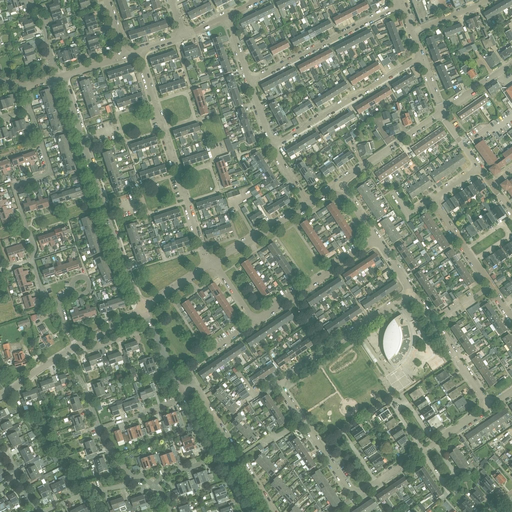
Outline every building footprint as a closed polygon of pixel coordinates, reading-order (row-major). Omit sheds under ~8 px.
[(8,6),(10,14),(16,12),(15,9),(19,8),(16,0),(14,0),(10,2),(11,5),(8,6)] [(16,0),(19,8),(22,6),(23,9),(29,7),(27,0),(24,1),(23,0),(16,0)] [(49,6),(51,12),(60,9),(58,3),(60,3),(59,0),(57,0),(53,1),(54,4),(49,6)] [(79,8),(80,11),(86,10),(85,6),(91,5),(89,0),(83,0),(79,2),(81,8),(79,8)] [(199,8),(202,15),(207,12),(204,6),(201,7),(200,5),(197,0),(196,0),(195,1),(198,6),(199,8)] [(349,10),(353,17),(358,14),(355,8),(354,6),(351,0),(349,1),(352,9),(349,10)] [(360,5),(364,12),(369,9),(366,2),(365,0),(364,0),(361,0),(363,3),(360,5)] [(451,0),(455,9),(466,4),(464,0),(451,0)] [(160,1),(152,3),(153,5),(155,11),(162,8),(160,1)] [(279,10),(281,9),(285,8),(282,1),(276,4),(279,10)] [(413,4),(415,9),(424,6),(422,1),(413,4)] [(504,1),(499,5),(503,11),(508,8),(504,1)] [(127,3),(119,5),(122,13),(129,10),(129,8),(127,3)] [(204,6),(207,12),(213,10),(210,3),(207,4),(204,6)] [(272,5),(267,8),(270,15),(273,13),(276,12),(272,5)] [(355,8),(358,14),(364,12),(360,5),(355,8)] [(499,5),(494,8),(497,14),(503,11),(499,5)] [(415,9),(417,15),(425,11),(424,6),(415,9)] [(122,13),(124,20),(132,18),(130,13),(132,12),(136,11),(136,8),(131,10),(129,10),(122,13)] [(199,8),(193,11),(196,18),(202,15),(199,8)] [(267,8),(261,11),(264,18),(267,16),(270,15),(267,8)] [(488,11),(492,17),(497,14),(494,8),(488,11)] [(62,9),(60,9),(51,12),(53,19),(58,17),(59,20),(66,18),(65,12),(63,13),(62,9)] [(344,13),(347,20),(353,17),(349,10),(344,13)] [(196,18),(193,11),(190,13),(188,14),(191,20),(196,18)] [(261,11),(256,13),(259,20),(263,18),(264,18),(261,11)] [(417,15),(418,20),(427,16),(425,11),(417,15)] [(483,14),(487,20),(492,17),(488,11),(483,14)] [(256,13),(250,16),(253,23),(255,22),(259,20),(256,13)] [(327,22),(324,24),(327,30),(333,27),(329,21),(328,18),(329,17),(326,13),(323,14),(327,22)] [(338,16),(342,23),(347,20),(344,13),(338,16)] [(84,19),(86,25),(96,22),(94,16),(89,18),(88,14),(82,16),(83,20),(84,19)] [(245,19),(248,25),(252,23),(253,25),(252,26),(255,32),(257,31),(254,25),(253,23),(250,16),(245,19)] [(333,19),(336,26),(342,23),(338,16),(333,19)] [(427,16),(418,20),(420,25),(429,22),(427,16)] [(472,19),(475,28),(481,26),(478,17),(472,19)] [(25,26),(26,29),(34,27),(32,21),(28,22),(27,18),(25,19),(23,20),(20,21),(22,27),(25,26)] [(52,26),(54,33),(66,29),(65,25),(68,24),(66,18),(59,20),(56,21),(57,25),(52,26)] [(244,33),(246,36),(248,35),(246,30),(246,29),(245,27),(248,25),(245,19),(239,21),(240,24),(236,26),(240,35),(244,33)] [(313,29),(316,36),(322,33),(318,26),(317,24),(314,19),(312,20),(314,24),(313,24),(315,28),(313,29)] [(467,22),(470,30),(475,28),(472,19),(467,22)] [(161,23),(158,24),(159,27),(161,31),(168,29),(166,21),(161,23)] [(493,26),(490,21),(488,23),(488,24),(485,26),(488,32),(492,29),(491,28),(493,26)] [(85,30),(87,36),(90,35),(94,33),(93,30),(98,29),(96,22),(86,25),(88,29),(85,30)] [(387,27),(388,30),(395,28),(393,22),(386,24),(378,27),(379,29),(387,27)] [(307,32),(311,39),(316,36),(313,29),(310,31),(306,23),(303,24),(306,30),(307,32)] [(159,27),(158,24),(151,26),(153,33),(161,31),(159,27)] [(322,33),(327,30),(324,24),(318,26),(322,33)] [(460,24),(455,26),(457,33),(463,31),(460,24)] [(143,28),(146,36),(153,33),(151,26),(145,28),(143,28)] [(449,28),(451,35),(457,33),(455,26),(449,28)] [(25,36),(26,40),(33,37),(32,34),(36,33),(34,27),(26,29),(28,35),(25,36)] [(136,31),(138,38),(146,36),(143,28),(140,29),(136,31)] [(395,28),(388,30),(389,32),(391,37),(397,34),(395,28)] [(451,35),(449,28),(443,31),(446,38),(449,36),(451,35)] [(66,29),(54,33),(56,39),(61,37),(62,40),(69,38),(67,33),(66,29)] [(369,30),(363,33),(366,40),(372,37),(369,30)] [(128,33),(131,41),(138,38),(136,31),(128,33)] [(302,35),(305,42),(311,39),(307,32),(302,35)] [(490,39),(493,46),(496,45),(492,36),(490,32),(487,34),(489,36),(490,39)] [(363,33),(357,36),(361,43),(366,40),(363,33)] [(397,34),(391,37),(392,40),(392,41),(393,43),(400,40),(397,34)] [(435,43),(444,40),(441,34),(433,37),(426,40),(428,45),(435,43)] [(88,41),(89,46),(98,43),(96,36),(91,38),(90,35),(87,36),(83,37),(85,42),(88,41)] [(296,38),(300,44),(305,42),(302,35),(296,38)] [(357,36),(351,39),(355,46),(361,43),(357,36)] [(219,37),(212,40),(213,42),(215,46),(222,43),(219,37)] [(275,46),(279,53),(284,50),(281,43),(277,45),(274,37),(271,39),(274,44),(275,46)] [(253,38),(246,42),(249,47),(255,44),(254,41),(253,38)] [(291,41),(294,47),(300,44),(296,38),(291,41)] [(351,39),(346,42),(349,49),(355,46),(351,39)] [(395,49),(402,46),(400,40),(393,43),(391,44),(391,46),(394,45),(395,49)] [(281,43),(284,50),(290,47),(286,41),(284,42),(281,43)] [(340,45),(343,52),(349,49),(346,42),(340,45)] [(87,50),(89,56),(96,54),(95,50),(100,49),(98,43),(89,46),(90,49),(87,50)] [(214,50),(208,52),(208,54),(214,52),(217,51),(224,49),(222,43),(215,46),(216,49),(214,50)] [(249,47),(252,53),(266,46),(265,43),(257,47),(255,44),(249,47)] [(428,45),(430,51),(437,49),(437,47),(435,43),(428,45)] [(25,52),(26,55),(34,52),(32,46),(28,47),(27,44),(20,46),(22,53),(25,52)] [(189,46),(192,56),(198,54),(199,57),(202,56),(199,49),(197,50),(195,45),(193,46),(193,45),(189,46)] [(334,48),(337,55),(343,52),(340,45),(334,48)] [(68,51),(71,61),(77,59),(75,54),(79,53),(77,46),(73,48),(74,49),(68,51)] [(182,55),(185,61),(188,60),(187,58),(192,56),(189,46),(185,47),(185,48),(184,49),(185,54),(182,55)] [(252,53),(254,58),(261,55),(259,52),(267,48),(266,46),(252,53)] [(270,49),(273,56),(279,53),(275,46),(270,49)] [(388,55),(389,58),(395,56),(397,55),(404,52),(402,46),(395,49),(396,52),(388,55)] [(63,58),(65,63),(71,61),(68,51),(67,48),(57,52),(60,59),(63,58)] [(224,49),(217,51),(217,54),(219,57),(226,55),(224,49)] [(430,51),(432,57),(439,54),(438,50),(437,49),(430,51)] [(498,53),(503,60),(509,56),(504,49),(498,53)] [(330,50),(325,53),(328,60),(332,58),(335,65),(338,64),(335,58),(334,57),(330,50)] [(178,59),(175,51),(169,54),(171,61),(174,60),(178,59)] [(25,62),(26,65),(33,63),(32,60),(36,58),(34,52),(26,55),(28,61),(25,62)] [(489,55),(496,65),(501,62),(494,52),(489,55)] [(325,53),(319,56),(323,62),(324,64),(327,70),(329,69),(326,63),(327,63),(325,61),(328,60),(325,53)] [(171,61),(169,54),(163,56),(165,63),(170,61),(171,61)] [(254,58),(257,64),(264,60),(266,59),(267,62),(273,59),(270,54),(265,57),(265,56),(262,57),(261,55),(254,58)] [(432,57),(435,63),(441,60),(441,58),(439,54),(432,57)] [(226,55),(219,57),(220,62),(221,63),(228,60),(226,55)] [(484,59),(491,68),(496,65),(489,55),(484,59)] [(165,63),(163,56),(156,58),(158,65),(160,64),(165,63)] [(319,56),(314,59),(317,65),(321,63),(323,62),(319,56)] [(381,62),(384,67),(391,63),(388,57),(381,62)] [(158,65),(156,58),(150,60),(152,67),(157,65),(158,65)] [(314,59),(308,61),(312,68),(313,67),(317,65),(314,59)] [(222,66),(223,69),(230,66),(228,60),(221,63),(218,64),(212,66),(213,68),(219,66),(219,67),(222,66)] [(303,64),(306,71),(312,68),(308,61),(303,64)] [(359,63),(363,71),(360,73),(364,79),(369,76),(365,69),(364,67),(361,62),(359,63)] [(374,64),(371,66),(375,72),(380,69),(376,62),(374,64)] [(297,67),(301,74),(306,71),(303,64),(297,67)] [(436,67),(439,73),(445,70),(444,67),(443,64),(436,67)] [(133,65),(127,67),(129,74),(135,73),(133,65)] [(467,73),(472,79),(474,78),(475,78),(476,77),(477,76),(473,69),(470,71),(465,65),(460,69),(465,75),(467,73)] [(230,66),(223,69),(224,72),(225,75),(232,72),(230,66)] [(367,68),(365,69),(369,76),(375,72),(371,66),(367,68)] [(127,67),(120,69),(123,77),(126,75),(127,78),(128,82),(131,81),(130,77),(129,74),(127,67)] [(350,69),(358,82),(364,79),(360,73),(356,75),(352,67),(350,69)] [(116,79),(117,78),(123,77),(120,69),(114,71),(116,79)] [(294,69),(288,72),(292,78),(297,76),(294,69)] [(448,76),(448,75),(445,70),(439,73),(441,79),(448,76)] [(116,79),(114,71),(107,73),(110,81),(115,79),(116,79)] [(288,72),(283,75),(286,81),(292,78),(288,72)] [(283,75),(277,77),(281,84),(286,81),(283,75)] [(403,79),(407,85),(408,86),(409,86),(410,86),(410,85),(411,85),(411,84),(411,83),(413,81),(410,77),(409,75),(403,79)] [(223,86),(226,85),(228,84),(235,82),(233,76),(227,78),(228,81),(222,83),(223,86)] [(353,77),(348,79),(352,86),(358,82),(354,76),(353,77)] [(441,79),(444,85),(450,82),(449,78),(448,76),(441,79)] [(277,77),(272,80),(275,87),(281,84),(277,77)] [(459,82),(454,84),(455,86),(463,83),(461,78),(458,79),(459,82)] [(80,82),(82,88),(91,86),(91,85),(89,79),(80,82)] [(403,79),(397,82),(401,89),(402,88),(407,85),(403,79)] [(498,79),(486,88),(491,96),(503,87),(498,79)] [(178,82),(180,89),(186,87),(184,80),(179,81),(178,82)] [(272,80),(267,83),(270,90),(271,93),(275,91),(277,95),(275,96),(276,98),(280,96),(279,94),(276,89),(275,87),(272,80)] [(172,84),(174,91),(180,89),(178,82),(177,82),(172,84)] [(222,90),(223,92),(237,88),(235,82),(228,84),(226,85),(227,88),(222,90)] [(343,83),(340,85),(344,91),(349,88),(345,82),(343,83)] [(405,92),(402,88),(401,89),(397,82),(392,86),(396,92),(400,89),(403,93),(405,92)] [(450,82),(444,85),(446,90),(453,87),(453,86),(450,82)] [(193,91),(195,97),(203,95),(201,91),(208,89),(210,89),(208,83),(207,84),(207,83),(201,85),(202,88),(201,89),(193,91)] [(265,95),(268,100),(271,99),(267,91),(270,90),(267,83),(261,86),(265,93),(264,93),(265,94),(265,95)] [(93,91),(91,88),(94,87),(94,85),(93,84),(91,85),(91,86),(82,88),(84,94),(93,91)] [(165,86),(167,93),(174,91),(172,84),(166,85),(165,86)] [(336,88),(335,88),(339,95),(344,91),(340,85),(336,88)] [(165,86),(164,86),(159,88),(161,95),(167,93),(165,86)] [(135,95),(138,103),(144,101),(142,93),(138,95),(135,87),(133,88),(135,93),(135,95)] [(419,103),(423,113),(429,111),(425,101),(426,100),(425,98),(423,99),(421,95),(422,95),(420,87),(415,90),(417,97),(419,103)] [(500,89),(503,93),(511,106),(511,87),(508,90),(507,88),(503,88),(501,89),(500,89)] [(237,88),(223,92),(224,95),(229,93),(230,96),(233,95),(239,93),(237,88)] [(333,89),(329,92),(333,98),(339,95),(335,88),(333,89)] [(388,88),(383,91),(387,98),(390,96),(392,94),(388,88)] [(43,98),(51,95),(50,89),(41,92),(42,96),(39,97),(40,100),(43,99),(43,98)] [(95,90),(93,91),(84,94),(85,100),(94,97),(94,96),(93,94),(96,93),(95,90)] [(383,91),(377,94),(381,101),(382,103),(385,107),(385,108),(388,107),(387,106),(385,102),(384,100),(387,98),(383,91)] [(326,93),(324,95),(328,101),(333,98),(329,92),(326,93)] [(229,103),(232,102),(241,99),(239,93),(233,95),(230,96),(231,99),(227,100),(229,103)] [(314,101),(318,108),(323,104),(319,98),(316,100),(311,93),(309,94),(313,102),(314,101)] [(377,94),(372,98),(376,104),(380,102),(381,101),(377,94)] [(11,98),(5,100),(7,109),(13,107),(12,103),(16,102),(13,95),(10,96),(11,98)] [(45,104),(53,101),(51,95),(43,98),(43,99),(44,102),(41,103),(42,106),(45,105),(45,104)] [(129,97),(131,105),(138,103),(135,95),(133,96),(129,97)] [(197,104),(205,101),(204,100),(203,95),(195,97),(197,104)] [(323,95),(319,98),(323,104),(328,101),(324,95),(323,95)] [(484,95),(480,98),(486,107),(487,106),(486,105),(485,104),(488,102),(484,95)] [(96,102),(95,99),(98,98),(97,96),(94,97),(85,100),(87,106),(96,103),(96,102)] [(123,99),(125,107),(131,105),(129,97),(125,99),(123,99)] [(372,98),(366,101),(370,108),(371,110),(374,114),(375,115),(376,114),(375,113),(376,113),(372,107),(376,104),(372,98)] [(480,98),(475,101),(480,108),(482,106),(483,107),(484,109),(486,107),(480,98)] [(123,99),(122,100),(116,101),(119,109),(125,107),(123,99)] [(232,102),(234,108),(237,107),(243,105),(241,99),(232,102)] [(304,105),(308,111),(313,108),(309,102),(308,100),(305,101),(304,100),(302,102),(304,105)] [(47,110),(55,107),(53,101),(45,104),(45,105),(46,108),(43,109),(44,112),(47,111),(47,110)] [(87,106),(89,112),(98,109),(98,108),(97,105),(100,104),(103,103),(102,101),(99,102),(96,102),(96,103),(87,106)] [(197,104),(199,110),(207,108),(205,103),(205,101),(197,104)] [(366,101),(360,105),(365,111),(368,109),(369,109),(370,108),(366,101)] [(475,101),(471,104),(477,114),(479,113),(477,111),(477,110),(480,108),(475,101)] [(269,105),(272,111),(278,107),(275,102),(269,105)] [(423,113),(419,103),(414,105),(418,116),(423,113)] [(471,104),(466,108),(471,114),(473,112),(474,113),(475,115),(477,114),(471,104)] [(299,108),(302,114),(308,111),(304,105),(299,108)] [(360,105),(355,108),(359,115),(361,113),(365,111),(360,105)] [(278,107),(272,111),(275,116),(281,113),(283,111),(281,106),(278,107)] [(49,116),(57,113),(55,107),(47,110),(47,111),(48,114),(45,115),(44,115),(44,114),(37,116),(38,119),(46,117),(46,118),(49,117),(49,116)] [(89,112),(91,118),(100,115),(99,111),(102,110),(101,107),(98,108),(98,109),(89,112)] [(199,110),(201,116),(209,114),(209,116),(206,117),(207,120),(217,117),(215,109),(210,110),(210,109),(208,110),(207,108),(199,110)] [(237,117),(246,114),(244,108),(238,110),(238,112),(236,113),(237,115),(236,115),(237,117)] [(293,111),(297,117),(302,114),(299,108),(293,111)] [(462,111),(468,120),(470,119),(469,117),(468,117),(468,116),(471,114),(466,108),(462,111)] [(408,113),(401,116),(402,120),(405,127),(412,125),(409,116),(413,115),(411,110),(408,111),(408,113)] [(284,118),(285,117),(286,117),(283,111),(281,113),(275,116),(278,121),(284,118)] [(382,113),(384,121),(390,119),(388,111),(382,113)] [(465,120),(466,121),(468,120),(462,111),(457,114),(462,120),(465,118),(465,119),(465,120)] [(351,112),(346,115),(350,121),(355,118),(351,112)] [(50,122),(59,119),(57,113),(49,116),(49,117),(50,120),(47,121),(47,123),(48,123),(51,122),(50,122)] [(239,123),(248,120),(246,114),(237,117),(231,120),(231,122),(235,121),(238,120),(239,123)] [(346,115),(341,118),(345,124),(350,121),(346,115)] [(278,121),(280,127),(288,122),(285,117),(284,118),(278,121)] [(341,118),(336,121),(340,127),(345,124),(341,118)] [(52,128),(61,125),(59,119),(50,122),(51,122),(52,126),(49,127),(50,129),(52,128)] [(18,122),(21,131),(25,130),(26,133),(29,132),(30,135),(32,134),(31,131),(32,131),(29,123),(26,124),(25,120),(18,122)] [(238,130),(250,125),(248,120),(239,123),(240,126),(237,127),(238,130)] [(336,121),(330,125),(334,131),(340,127),(336,121)] [(10,129),(11,131),(13,137),(19,135),(18,132),(21,131),(18,122),(12,124),(14,128),(10,129)] [(199,124),(192,126),(195,133),(196,133),(201,131),(199,124)] [(393,126),(395,135),(401,133),(398,124),(393,126)] [(50,133),(51,137),(63,133),(62,131),(63,131),(61,125),(52,128),(50,129),(48,130),(49,133),(50,133)] [(246,133),(252,131),(250,125),(238,130),(239,133),(242,131),(243,134),(246,133)] [(330,125),(326,128),(329,134),(332,132),(334,131),(330,125)] [(192,126),(186,128),(188,135),(193,134),(195,133),(192,126)] [(388,133),(390,137),(395,135),(393,126),(387,128),(385,129),(386,134),(388,133)] [(441,127),(436,131),(443,142),(445,141),(444,139),(443,138),(446,135),(441,127)] [(0,129),(0,130),(3,139),(6,138),(7,141),(13,139),(13,137),(11,131),(8,132),(6,128),(0,129)] [(180,130),(182,137),(183,137),(188,135),(186,128),(180,130)] [(320,131),(324,137),(329,134),(326,128),(320,131)] [(182,137),(180,130),(173,132),(175,139),(180,138),(182,137)] [(239,142),(248,139),(254,137),(252,131),(246,133),(247,136),(238,139),(239,142)] [(436,131),(431,134),(436,142),(440,140),(441,141),(442,143),(443,142),(436,131)] [(317,133),(311,136),(315,142),(321,139),(317,133)] [(343,138),(346,144),(353,139),(350,134),(343,138)] [(431,134),(426,138),(433,149),(434,149),(435,147),(434,146),(433,145),(436,142),(431,134)] [(55,145),(58,144),(59,144),(58,144),(67,141),(65,135),(56,138),(58,142),(55,143),(55,145)] [(311,136),(306,139),(311,147),(316,144),(315,142),(311,136)] [(156,137),(150,139),(152,147),(153,146),(158,145),(156,137)] [(248,139),(250,145),(256,143),(254,137),(248,139)] [(426,138),(421,141),(427,149),(430,147),(431,148),(432,150),(433,149),(426,138)] [(150,139),(143,141),(146,149),(150,147),(152,147),(150,139)] [(301,142),(305,148),(306,150),(311,147),(306,139),(301,142)] [(58,144),(59,148),(56,149),(57,151),(60,151),(60,150),(69,147),(67,141),(58,144),(59,144),(58,144)] [(143,141),(137,143),(139,151),(140,150),(146,149),(143,141)] [(416,145),(424,156),(424,155),(426,154),(424,152),(424,153),(423,151),(427,149),(421,141),(416,145)] [(307,151),(306,150),(305,148),(301,142),(296,145),(300,151),(303,149),(305,152),(307,151)] [(358,146),(361,157),(372,154),(371,150),(375,149),(373,142),(358,146)] [(476,147),(479,151),(486,146),(483,142),(476,147)] [(139,151),(137,143),(131,145),(133,153),(137,152),(139,151)] [(199,147),(203,161),(210,159),(207,152),(203,153),(201,146),(200,143),(198,143),(199,147)] [(291,148),(295,155),(300,151),(296,145),(291,148)] [(421,155),(422,157),(423,156),(424,156),(416,145),(411,148),(417,156),(420,154),(421,155)] [(479,151),(482,156),(489,151),(486,146),(479,151)] [(62,156),(71,153),(69,147),(60,150),(60,151),(61,154),(58,155),(59,157),(62,156)] [(195,156),(197,163),(203,161),(199,147),(196,147),(198,155),(195,156)] [(103,154),(105,160),(114,157),(113,157),(116,156),(115,153),(116,152),(115,150),(114,148),(110,149),(111,152),(103,154)] [(182,160),(184,167),(190,165),(188,158),(187,156),(186,151),(185,149),(185,148),(183,149),(184,151),(183,151),(186,159),(182,160)] [(286,152),(290,158),(295,155),(291,148),(286,152)] [(482,156),(486,161),(493,155),(489,151),(482,156)] [(29,154),(35,173),(39,172),(36,165),(35,165),(34,161),(38,160),(35,152),(29,154)] [(252,167),(263,160),(259,155),(257,152),(252,155),(250,157),(252,161),(250,163),(252,167)] [(345,155),(349,161),(354,158),(350,152),(345,155)] [(64,161),(73,159),(71,153),(62,156),(59,157),(60,161),(61,163),(62,163),(64,162),(64,161)] [(405,153),(399,156),(407,167),(409,166),(408,164),(407,164),(407,163),(410,161),(405,153)] [(452,154),(455,158),(456,157),(461,166),(466,162),(461,154),(457,157),(454,153),(452,154)] [(30,166),(33,173),(35,173),(29,154),(24,156),(26,163),(26,164),(30,162),(31,166),(30,166)] [(496,160),(491,163),(498,173),(499,172),(498,170),(510,161),(505,154),(503,155),(505,159),(501,161),(499,158),(496,160)] [(24,156),(23,155),(18,157),(21,169),(23,168),(22,164),(26,163),(24,156)] [(114,157),(105,160),(107,166),(116,163),(115,163),(115,162),(118,161),(117,158),(119,158),(118,155),(116,156),(113,157),(114,157)] [(345,155),(340,159),(343,165),(349,161),(345,155)] [(489,165),(491,163),(496,160),(493,155),(486,161),(489,165)] [(190,165),(197,163),(195,156),(190,157),(188,158),(190,165)] [(399,156),(395,160),(400,168),(404,165),(404,166),(405,168),(407,167),(399,156)] [(21,169),(18,157),(12,159),(14,167),(18,165),(20,170),(20,172),(22,172),(21,169)] [(456,157),(455,158),(452,160),(449,157),(447,158),(450,161),(456,169),(461,166),(456,157)] [(75,164),(73,159),(64,161),(64,162),(62,163),(63,166),(62,167),(63,169),(66,168),(65,167),(66,167),(75,164)] [(335,162),(339,168),(343,165),(340,159),(335,162)] [(8,160),(2,162),(6,174),(8,173),(7,169),(10,168),(8,160)] [(152,169),(155,177),(161,175),(159,167),(158,165),(157,160),(156,160),(154,161),(156,168),(152,169)] [(266,165),(263,160),(252,167),(254,169),(257,167),(259,166),(261,168),(266,165)] [(395,160),(390,163),(397,174),(399,173),(398,171),(397,170),(400,168),(395,160)] [(442,161),(445,165),(445,164),(451,172),(456,169),(450,161),(446,164),(444,160),(442,161)] [(107,166),(109,172),(117,169),(117,168),(116,165),(119,164),(118,162),(118,161),(115,162),(115,163),(116,163),(107,166)] [(216,163),(218,170),(226,168),(224,163),(224,161),(220,162),(216,163)] [(246,162),(240,166),(245,172),(246,171),(250,168),(246,162)] [(297,166),(300,171),(306,167),(303,162),(297,166)] [(390,163),(385,167),(390,175),(394,172),(394,173),(396,175),(397,174),(390,163)] [(437,164),(440,168),(446,176),(451,172),(445,164),(445,165),(441,167),(439,163),(437,164)] [(491,163),(489,165),(492,169),(489,170),(492,174),(494,176),(495,175),(498,173),(491,163)] [(76,170),(75,164),(66,167),(65,167),(66,168),(63,169),(65,175),(69,174),(68,173),(76,170)] [(140,173),(142,181),(148,179),(146,171),(145,169),(144,164),(143,164),(141,165),(143,172),(140,173)] [(326,167),(330,173),(335,169),(331,164),(326,167)] [(264,173),(269,170),(266,165),(261,169),(263,172),(261,173),(260,172),(257,174),(259,177),(262,175),(264,173)] [(159,167),(161,175),(167,173),(165,166),(161,167),(159,167)] [(304,176),(309,172),(312,171),(310,168),(309,168),(308,166),(306,167),(300,171),(304,176)] [(109,172),(111,178),(119,175),(119,174),(118,171),(121,170),(120,167),(117,168),(117,169),(109,172)] [(321,171),(325,177),(330,173),(326,167),(321,171)] [(380,170),(387,181),(389,180),(388,178),(387,177),(390,175),(385,167),(380,170)] [(440,168),(436,170),(434,167),(432,168),(435,172),(435,171),(441,179),(446,176),(440,168)] [(220,176),(228,174),(227,172),(226,168),(218,170),(220,176)] [(146,171),(148,179),(155,177),(152,169),(147,171),(146,171)] [(264,173),(267,178),(273,175),(269,170),(264,173)] [(384,180),(386,182),(387,181),(380,170),(375,173),(380,181),(384,179),(385,180),(384,180)] [(436,183),(441,179),(435,171),(435,172),(431,174),(429,170),(427,171),(430,175),(436,183)] [(304,176),(307,181),(313,177),(309,172),(304,176)] [(119,175),(111,178),(112,184),(121,181),(121,180),(120,177),(123,176),(122,173),(119,174),(119,175)] [(228,174),(220,176),(222,182),(230,180),(228,176),(231,175),(230,173),(228,174)] [(312,185),(314,187),(317,185),(314,180),(321,175),(319,173),(313,177),(307,181),(310,186),(312,185)] [(265,187),(269,185),(271,184),(271,183),(276,180),(273,175),(267,178),(265,180),(267,182),(264,184),(265,187)] [(418,177),(421,181),(422,180),(427,188),(432,185),(427,177),(423,180),(420,176),(418,177)] [(121,181),(112,184),(114,190),(126,186),(125,181),(124,179),(121,180),(121,181)] [(368,188),(366,185),(372,181),(371,179),(364,183),(365,184),(357,189),(360,194),(368,188)] [(417,184),(422,192),(427,188),(422,180),(421,181),(418,183),(415,179),(414,180),(414,181),(416,184),(417,184)] [(230,180),(222,182),(224,189),(232,186),(230,180)] [(269,185),(265,187),(267,189),(272,186),(274,189),(280,185),(276,180),(271,183),(271,184),(269,185)] [(473,190),(476,195),(485,189),(479,180),(473,184),(476,188),(473,190)] [(507,190),(510,193),(511,191),(511,189),(507,184),(508,183),(506,181),(502,184),(501,185),(502,187),(505,191),(507,190)] [(408,184),(411,188),(411,187),(417,195),(422,192),(417,184),(416,184),(413,186),(410,183),(408,184)] [(371,186),(368,188),(360,194),(363,199),(372,194),(371,193),(369,190),(375,186),(373,184),(371,186)] [(75,189),(78,198),(84,196),(81,187),(77,189),(76,185),(73,186),(74,189),(75,189)] [(411,187),(411,188),(408,190),(405,186),(403,187),(406,191),(412,199),(417,195),(411,187)] [(464,196),(467,201),(476,195),(473,190),(470,186),(464,190),(467,194),(464,196)] [(54,205),(60,203),(57,195),(56,195),(55,192),(50,193),(48,187),(46,188),(49,198),(51,197),(54,205)] [(69,191),(72,200),(78,198),(75,189),(74,189),(71,190),(70,187),(67,188),(68,191),(69,191)] [(40,196),(44,209),(50,207),(47,199),(43,200),(42,196),(43,195),(41,189),(38,190),(40,196)] [(57,195),(60,203),(66,202),(63,193),(62,193),(62,191),(58,192),(57,189),(55,189),(56,191),(55,192),(56,195),(57,195)] [(63,193),(66,202),(72,200),(69,191),(68,191),(65,192),(64,189),(61,190),(62,191),(62,193),(63,193)] [(372,194),(363,199),(367,204),(375,199),(375,198),(373,195),(376,193),(378,191),(377,189),(371,193),(372,194)] [(467,201),(464,196),(462,192),(455,196),(458,200),(455,202),(459,207),(461,205),(467,201)] [(277,203),(280,209),(285,206),(280,198),(279,194),(276,196),(279,202),(277,203)] [(280,198),(285,206),(291,202),(287,197),(286,194),(280,198)] [(378,196),(375,198),(375,199),(367,204),(370,209),(379,204),(378,203),(376,200),(381,196),(380,194),(378,196)] [(38,209),(37,209),(38,211),(44,209),(40,196),(38,197),(39,201),(36,202),(35,202),(38,209)] [(222,196),(215,198),(218,205),(218,207),(220,212),(219,212),(220,215),(225,213),(224,210),(222,211),(220,204),(223,203),(224,205),(227,204),(225,199),(223,200),(222,196)] [(0,208),(5,207),(3,203),(7,202),(9,203),(11,202),(12,200),(12,198),(10,199),(0,202),(0,208)] [(32,211),(28,198),(26,199),(27,203),(23,205),(26,213),(32,211)] [(28,198),(32,211),(37,209),(38,209),(35,202),(36,202),(35,201),(31,202),(30,198),(28,198)] [(209,200),(211,207),(216,206),(218,205),(215,198),(209,200)] [(446,208),(449,213),(459,207),(455,202),(453,198),(446,202),(449,206),(446,208)] [(272,206),(275,212),(280,209),(277,203),(274,205),(271,199),(268,201),(272,206)] [(379,204),(370,209),(374,215),(382,209),(382,208),(379,205),(383,203),(385,201),(384,199),(382,201),(378,203),(379,204)] [(203,202),(207,216),(209,215),(208,211),(209,210),(209,208),(211,207),(209,200),(203,202)] [(205,217),(206,219),(208,219),(207,216),(203,202),(196,204),(199,211),(202,210),(205,217)] [(330,213),(336,208),(333,203),(326,207),(317,213),(320,218),(323,216),(323,215),(325,213),(324,212),(328,209),(330,213)] [(266,209),(270,215),(275,212),(272,206),(266,209)] [(385,206),(382,208),(382,209),(374,215),(377,220),(386,214),(383,210),(386,208),(385,206)] [(489,213),(492,218),(495,216),(498,220),(504,216),(498,207),(492,211),(489,213)] [(334,218),(340,214),(336,208),(330,213),(332,216),(334,218)] [(179,210),(173,212),(175,219),(176,219),(181,217),(179,210)] [(0,214),(3,224),(11,222),(9,214),(13,213),(12,211),(0,214)] [(391,222),(389,219),(392,216),(394,214),(392,211),(386,215),(387,217),(379,223),(383,228),(391,222)] [(173,212),(166,214),(169,221),(174,220),(175,219),(173,212)] [(255,215),(259,221),(265,218),(261,212),(255,215)] [(425,223),(431,218),(427,213),(421,217),(424,222),(420,224),(421,227),(425,224),(425,223)] [(480,219),(483,224),(486,222),(489,226),(495,222),(492,218),(489,213),(483,217),(480,219)] [(160,216),(162,223),(164,223),(165,222),(169,221),(166,214),(160,216)] [(337,224),(344,219),(340,214),(334,218),(332,220),(327,222),(324,225),(326,227),(333,222),(333,223),(336,221),(337,224)] [(250,218),(254,225),(259,221),(255,215),(250,218)] [(162,223),(160,216),(154,218),(156,225),(161,224),(162,223)] [(221,217),(227,233),(233,231),(231,224),(230,224),(229,221),(225,222),(224,216),(221,217)] [(83,226),(92,223),(90,217),(81,220),(82,224),(80,225),(80,228),(82,227),(84,227),(83,226)] [(218,228),(220,235),(227,233),(221,217),(219,217),(222,227),(218,228)] [(428,228),(435,224),(431,218),(425,223),(425,224),(428,228)] [(341,229),(348,225),(344,219),(337,224),(340,228),(341,229)] [(486,228),(483,224),(480,219),(474,223),(473,222),(470,223),(471,225),(474,230),(477,228),(480,232),(486,228)] [(180,225),(178,220),(176,221),(177,226),(178,229),(184,226),(183,224),(180,225)] [(214,237),(209,223),(208,220),(202,222),(203,225),(207,224),(209,231),(205,232),(208,239),(214,237)] [(300,225),(304,230),(310,226),(306,220),(300,225)] [(394,220),(391,222),(383,228),(386,233),(395,228),(394,227),(392,224),(395,221),(394,220)] [(137,230),(137,229),(136,226),(139,225),(138,222),(135,223),(135,224),(126,227),(128,233),(137,230)] [(212,222),(209,223),(214,237),(220,235),(218,228),(214,229),(212,222)] [(85,232),(94,229),(92,223),(83,226),(84,227),(82,227),(83,230),(81,231),(82,233),(85,232)] [(386,233),(390,238),(398,233),(398,232),(395,229),(401,225),(400,223),(394,227),(395,228),(386,233)] [(429,237),(433,235),(432,234),(438,229),(435,224),(428,228),(431,233),(428,235),(429,237)] [(342,230),(345,235),(351,230),(348,225),(341,229),(342,230)] [(461,230),(468,240),(477,234),(474,230),(471,225),(465,229),(464,228),(461,230)] [(304,230),(307,236),(314,231),(310,226),(304,230)] [(66,227),(61,229),(65,241),(67,240),(65,236),(69,235),(66,227)] [(307,236),(311,241),(318,237),(316,235),(318,233),(318,232),(321,230),(320,227),(316,230),(314,231),(307,236)] [(140,228),(137,229),(137,230),(128,233),(130,238),(139,236),(139,235),(138,231),(140,230),(140,229),(140,228)] [(55,230),(55,232),(57,238),(61,237),(63,242),(62,242),(63,245),(65,244),(64,241),(65,241),(61,229),(55,230)] [(87,238),(96,235),(94,229),(85,232),(85,233),(86,236),(83,237),(84,239),(87,238)] [(436,239),(442,235),(438,229),(432,234),(433,235),(436,239)] [(336,242),(339,247),(348,240),(349,240),(355,236),(351,230),(345,235),(347,238),(345,239),(341,242),(339,240),(336,242)] [(398,233),(390,238),(393,243),(402,238),(399,234),(402,232),(401,230),(398,232),(398,233)] [(55,232),(50,234),(54,246),(53,247),(55,250),(57,249),(57,248),(56,246),(55,244),(58,242),(57,240),(58,240),(57,238),(55,232)] [(50,234),(44,236),(47,244),(50,243),(52,247),(53,247),(54,246),(50,234)] [(139,236),(130,238),(132,244),(141,241),(140,240),(139,237),(142,236),(142,235),(141,234),(139,235),(139,236)] [(89,243),(98,241),(96,235),(87,238),(88,242),(85,242),(86,245),(89,244),(89,243)] [(311,241),(315,247),(321,242),(324,241),(328,238),(326,236),(322,239),(320,235),(318,237),(311,241)] [(439,244),(435,246),(436,248),(440,246),(439,245),(446,240),(442,235),(436,239),(439,244)] [(38,238),(42,250),(44,249),(43,245),(47,244),(44,236),(38,238)] [(163,246),(165,253),(171,251),(167,236),(164,237),(166,245),(163,246)] [(167,236),(171,251),(178,249),(175,242),(172,243),(171,240),(170,240),(169,236),(167,236)] [(182,240),(184,247),(190,245),(188,238),(182,240)] [(132,244),(134,250),(143,247),(142,246),(141,243),(144,242),(143,239),(140,240),(141,241),(132,244)] [(175,242),(178,249),(184,247),(182,240),(175,242)] [(446,240),(439,245),(440,246),(443,250),(450,246),(446,240)] [(86,251),(91,250),(91,249),(100,246),(98,241),(89,243),(89,244),(90,247),(87,248),(85,249),(86,251)] [(315,247),(319,252),(325,248),(321,242),(315,247)] [(319,252),(322,258),(329,254),(338,247),(334,242),(332,243),(332,244),(331,245),(333,248),(327,251),(325,248),(319,252)] [(271,252),(277,248),(274,243),(267,247),(269,249),(271,252)] [(506,251),(503,253),(506,258),(511,254),(511,247),(509,243),(503,247),(506,251)] [(24,244),(18,245),(22,258),(24,257),(23,253),(26,252),(24,244)] [(397,248),(400,254),(407,250),(406,249),(403,244),(397,248)] [(12,247),(15,255),(18,254),(20,259),(22,258),(18,245),(12,247)] [(143,247),(134,250),(136,256),(144,253),(144,252),(143,249),(146,248),(145,246),(145,245),(142,246),(143,247)] [(89,254),(90,257),(93,256),(93,255),(102,252),(100,246),(91,249),(91,250),(92,253),(89,254)] [(400,254),(404,260),(410,255),(407,251),(411,248),(410,246),(406,249),(407,250),(400,254)] [(6,249),(10,262),(12,261),(11,256),(15,255),(12,247),(6,249)] [(275,258),(281,254),(277,248),(271,252),(275,258)] [(446,263),(450,260),(449,259),(456,255),(452,249),(445,254),(448,258),(445,261),(446,263)] [(497,257),(494,259),(498,264),(506,258),(503,253),(500,249),(494,253),(497,257)] [(147,251),(144,252),(144,253),(136,256),(137,262),(141,261),(142,264),(147,262),(145,255),(148,254),(147,251)] [(376,253),(370,257),(374,263),(376,265),(379,263),(382,267),(384,266),(383,264),(381,262),(376,253)] [(285,259),(281,254),(275,258),(273,259),(269,262),(265,264),(266,266),(269,263),(270,264),(274,262),(275,263),(277,261),(279,263),(285,259)] [(74,262),(72,258),(71,255),(69,256),(70,258),(74,271),(80,269),(79,264),(81,263),(79,257),(76,258),(77,261),(74,262)] [(404,260),(408,265),(414,261),(414,260),(413,260),(410,255),(404,260)] [(453,265),(459,261),(456,255),(449,259),(450,260),(453,265)] [(487,268),(488,270),(498,264),(494,259),(492,255),(483,261),(487,268)] [(98,265),(106,262),(104,256),(95,260),(97,264),(94,265),(95,267),(98,266),(98,265)] [(241,265),(245,270),(251,266),(249,262),(255,258),(254,256),(247,260),(241,265)] [(69,272),(66,264),(62,266),(61,261),(61,262),(60,261),(61,260),(60,258),(59,257),(57,258),(58,259),(63,274),(69,272)] [(370,257),(365,261),(369,267),(374,263),(370,257)] [(408,265),(412,271),(418,266),(415,262),(419,259),(417,257),(414,260),(414,261),(408,265)] [(66,264),(69,272),(74,271),(70,258),(68,259),(70,263),(66,264)] [(57,275),(56,275),(57,276),(63,274),(58,259),(57,259),(58,260),(56,260),(57,263),(58,267),(55,268),(57,275)] [(289,265),(285,259),(279,263),(281,266),(282,269),(289,265)] [(47,264),(51,276),(56,275),(57,275),(55,268),(54,267),(50,268),(49,264),(48,264),(49,262),(48,260),(47,260),(46,260),(47,264)] [(365,261),(359,264),(363,271),(368,268),(369,267),(365,261)] [(454,274),(457,271),(457,270),(463,266),(459,261),(453,265),(456,269),(452,272),(454,274)] [(100,271),(109,267),(106,262),(98,265),(98,266),(99,269),(96,270),(97,273),(100,272),(100,271)] [(45,278),(51,276),(47,264),(45,265),(46,267),(42,268),(43,272),(40,273),(42,278),(45,277),(45,278)] [(359,264),(354,268),(358,275),(360,273),(363,271),(359,264)] [(289,265),(282,269),(286,275),(292,270),(289,265)] [(245,270),(249,276),(255,271),(254,270),(251,266),(245,270)] [(460,276),(467,272),(463,266),(457,270),(457,271),(460,276)] [(99,276),(100,278),(103,277),(102,276),(111,273),(109,267),(100,271),(100,272),(101,272),(100,272),(102,275),(99,276)] [(14,271),(16,277),(28,273),(28,271),(23,272),(22,268),(14,271)] [(354,268),(348,272),(352,278),(356,276),(358,275),(354,268)] [(292,270),(286,275),(290,280),(296,276),(292,270)] [(249,276),(252,281),(259,277),(257,274),(255,271),(249,276)] [(414,275),(418,280),(424,276),(424,275),(421,271),(414,275)] [(347,282),(346,283),(347,285),(351,283),(349,280),(352,278),(348,272),(342,276),(347,282)] [(418,280),(422,286),(428,282),(425,277),(429,275),(428,272),(424,275),(424,276),(418,280)] [(460,283),(461,285),(465,282),(464,281),(470,277),(467,272),(460,276),(463,280),(460,283)] [(16,277),(18,282),(26,280),(25,276),(29,275),(28,273),(16,277)] [(102,285),(103,286),(112,283),(111,280),(113,279),(111,273),(102,276),(103,277),(100,278),(102,285)] [(252,281),(256,287),(262,282),(264,281),(269,278),(267,276),(263,279),(263,278),(261,280),(259,277),(252,281)] [(474,283),(470,277),(464,281),(465,282),(468,287),(474,283)] [(339,278),(334,282),(338,288),(341,286),(343,284),(339,278)] [(18,282),(20,288),(32,284),(32,282),(27,284),(26,280),(18,282)] [(389,285),(393,291),(399,287),(394,281),(389,285)] [(256,287),(260,292),(266,288),(264,285),(262,282),(256,287)] [(328,285),(332,292),(334,291),(335,290),(338,288),(334,282),(328,285)] [(428,282),(422,286),(426,291),(432,287),(431,286),(428,282)] [(511,285),(510,282),(501,289),(504,293),(507,291),(510,295),(511,293),(511,285)] [(212,293),(218,288),(214,283),(208,287),(209,289),(212,293)] [(20,288),(22,294),(30,291),(28,288),(33,286),(32,284),(20,288)] [(426,291),(429,297),(436,293),(438,291),(435,287),(436,286),(435,284),(431,286),(432,287),(426,291)] [(328,285),(323,289),(327,296),(329,294),(331,296),(332,295),(334,299),(336,298),(334,294),(332,292),(328,285)] [(388,295),(393,291),(389,285),(383,288),(388,295)] [(266,288),(260,292),(263,298),(270,293),(276,289),(275,287),(271,290),(270,289),(268,290),(266,288)] [(207,291),(206,288),(199,293),(203,298),(206,297),(204,293),(207,291)] [(207,304),(209,302),(215,298),(222,294),(218,288),(212,293),(209,294),(212,297),(206,301),(207,304)] [(383,288),(378,292),(382,299),(388,295),(383,288)] [(323,289),(317,293),(321,299),(327,296),(323,289)] [(372,296),(376,302),(382,299),(378,292),(372,296)] [(448,295),(453,301),(457,299),(452,292),(448,295)] [(317,293),(312,297),(316,303),(318,301),(320,305),(322,304),(323,307),(326,305),(323,301),(321,299),(317,293)] [(439,297),(436,293),(429,297),(428,298),(430,301),(431,300),(433,302),(439,298),(439,297)] [(219,304),(226,299),(222,294),(215,298),(219,304)] [(23,298),(25,304),(37,300),(37,298),(32,299),(31,295),(23,298)] [(439,306),(441,309),(445,306),(443,304),(440,299),(444,297),(442,295),(439,297),(439,298),(433,302),(437,308),(439,306)] [(116,300),(119,309),(125,307),(122,298),(118,299),(117,296),(114,296),(115,300),(116,300)] [(361,303),(365,310),(371,306),(367,300),(363,302),(359,296),(357,297),(361,303)] [(367,300),(371,306),(376,302),(372,296),(370,297),(367,300)] [(306,300),(310,307),(316,303),(312,297),(306,300)] [(105,303),(107,312),(113,310),(110,301),(109,302),(108,298),(103,300),(104,304),(105,303)] [(110,301),(113,310),(119,309),(116,300),(115,300),(112,301),(111,298),(109,298),(108,298),(109,302),(110,301)] [(226,299),(219,304),(222,308),(223,309),(229,305),(226,299)] [(483,310),(485,313),(492,308),(488,303),(486,299),(479,303),(482,307),(481,307),(483,310)] [(25,304),(27,310),(35,307),(33,303),(38,302),(37,300),(25,304)] [(182,305),(185,310),(192,306),(188,300),(182,305)] [(101,314),(107,312),(105,303),(104,304),(100,305),(100,301),(95,303),(97,309),(99,308),(101,314)] [(87,305),(91,317),(97,315),(94,307),(91,308),(89,304),(87,305)] [(83,311),(85,319),(91,317),(87,305),(85,305),(87,310),(83,311)] [(224,310),(227,315),(233,310),(229,305),(223,309),(224,310)] [(343,306),(343,307),(345,311),(347,313),(351,319),(357,316),(352,309),(350,311),(348,308),(347,309),(345,305),(343,306)] [(185,310),(189,316),(196,311),(192,306),(185,310)] [(356,307),(352,309),(357,316),(362,312),(358,306),(356,307)] [(75,313),(71,314),(74,322),(80,321),(76,308),(74,309),(75,313)] [(76,308),(80,321),(85,319),(83,311),(79,312),(78,308),(76,308)] [(485,313),(489,319),(496,314),(492,308),(485,313)] [(229,318),(230,320),(237,316),(233,310),(227,315),(229,318)] [(189,316),(193,321),(199,317),(196,311),(189,316)] [(290,311),(284,315),(289,321),(291,320),(293,319),(294,318),(290,311)] [(341,317),(345,323),(351,319),(347,313),(344,315),(341,317)] [(334,319),(332,314),(330,316),(332,320),(333,319),(335,321),(330,324),(334,331),(340,327),(336,320),(334,319)] [(489,319),(492,324),(499,320),(496,314),(489,319)] [(284,315),(279,319),(279,320),(283,325),(284,324),(289,321),(284,315)] [(392,366),(394,368),(395,367),(397,366),(398,365),(399,365),(400,364),(402,363),(403,362),(404,360),(405,359),(406,357),(407,356),(408,355),(408,354),(409,351),(410,348),(411,345),(412,343),(412,341),(412,338),(412,336),(412,333),(411,331),(410,328),(409,325),(408,323),(407,321),(406,320),(405,318),(404,317),(403,316),(402,315),(400,316),(398,317),(396,318),(395,319),(393,320),(392,321),(390,323),(389,325),(388,327),(387,329),(386,331),(385,333),(384,335),(384,336),(383,338),(383,340),(383,342),(383,344),(383,346),(383,349),(384,351),(385,354),(385,356),(386,358),(387,360),(388,362),(390,363),(391,365),(392,366)] [(203,322),(199,317),(193,321),(197,327),(203,322)] [(336,320),(340,327),(345,323),(341,317),(336,320)] [(454,334),(461,330),(458,326),(462,324),(461,323),(465,320),(464,318),(456,323),(457,324),(450,328),(454,334)] [(26,325),(27,328),(31,327),(29,319),(17,323),(19,328),(26,325)] [(279,319),(273,322),(278,329),(282,326),(283,325),(279,320),(279,319)] [(492,324),(496,330),(503,325),(499,320),(492,324)] [(197,327),(200,332),(207,328),(203,322),(197,327)] [(273,322),(268,326),(272,333),(273,332),(278,329),(273,322)] [(330,324),(325,328),(329,334),(334,331),(330,324)] [(38,328),(43,336),(45,335),(48,333),(43,325),(38,328)] [(496,330),(500,335),(507,331),(503,325),(496,330)] [(268,326),(262,330),(267,336),(271,333),(272,333),(268,326)] [(200,332),(204,338),(210,333),(207,328),(200,332)] [(262,330),(257,334),(261,340),(267,336),(262,330)] [(454,334),(458,339),(464,335),(464,334),(461,330),(454,334)] [(462,345),(468,341),(470,339),(467,335),(469,334),(467,331),(464,334),(464,335),(458,339),(462,345)] [(50,335),(48,333),(45,335),(43,337),(43,338),(43,339),(48,347),(55,344),(50,335)] [(251,337),(256,344),(259,342),(261,340),(257,334),(251,337)] [(502,339),(506,344),(511,340),(511,338),(509,334),(502,339)] [(250,347),(252,346),(256,344),(251,337),(246,341),(250,347)] [(303,343),(307,349),(313,345),(309,339),(304,342),(302,338),(299,339),(302,343),(303,343)] [(136,341),(131,343),(133,352),(134,355),(137,354),(136,351),(139,350),(141,353),(144,352),(141,344),(138,345),(136,341)] [(471,345),(468,341),(462,345),(465,350),(472,346),(471,345)] [(474,346),(476,345),(475,342),(471,345),(472,346),(465,350),(469,356),(475,352),(473,349),(475,348),(475,347),(474,346)] [(127,354),(133,352),(131,343),(124,345),(126,350),(123,351),(125,356),(128,365),(130,364),(128,358),(129,358),(127,354)] [(243,343),(237,347),(241,353),(244,352),(245,354),(246,354),(249,357),(251,356),(247,350),(243,343)] [(297,346),(302,353),(307,349),(303,343),(302,343),(297,346)] [(292,350),(296,356),(302,353),(297,346),(293,349),(291,345),(288,347),(291,351),(292,350)] [(237,347),(231,351),(236,357),(241,353),(237,347)] [(286,354),(291,360),(296,356),(292,350),(291,351),(286,354)] [(14,361),(16,368),(28,365),(26,357),(25,358),(23,351),(13,354),(15,361),(14,361)] [(231,351),(226,355),(230,361),(235,358),(236,357),(231,351)] [(128,365),(125,356),(121,357),(120,352),(114,354),(117,363),(123,361),(125,366),(128,366),(128,365)] [(281,358),(285,364),(291,360),(286,354),(282,357),(279,353),(277,354),(280,358),(281,358)] [(104,366),(107,365),(107,362),(105,357),(102,358),(100,354),(94,356),(97,364),(98,366),(104,364),(104,366)] [(107,365),(111,376),(113,375),(112,373),(112,372),(113,372),(111,366),(115,365),(115,366),(118,365),(117,363),(114,354),(108,356),(109,361),(107,362),(107,365)] [(357,363),(363,358),(361,354),(354,358),(357,363)] [(226,355),(220,358),(225,365),(226,367),(229,371),(230,372),(232,371),(228,365),(229,364),(228,362),(230,361),(226,355)] [(472,360),(475,365),(482,361),(481,360),(478,355),(472,360)] [(91,366),(97,364),(94,356),(88,358),(90,363),(87,364),(89,371),(92,370),(91,366)] [(475,365),(479,371),(485,367),(482,362),(486,360),(485,357),(481,360),(482,361),(475,365)] [(144,369),(155,366),(153,359),(148,361),(147,358),(140,361),(141,364),(142,363),(144,367),(143,367),(144,369)] [(220,358),(215,362),(219,368),(224,365),(225,365),(220,358)] [(275,361),(280,368),(285,364),(281,358),(280,358),(275,361)] [(215,362),(209,366),(214,372),(219,368),(215,362)] [(266,367),(271,373),(276,370),(272,363),(268,367),(265,363),(263,364),(266,368),(266,367)] [(142,377),(143,380),(153,377),(152,373),(157,372),(155,366),(144,369),(145,372),(147,371),(149,375),(142,377)] [(209,366),(204,369),(208,376),(214,372),(209,366)] [(261,371),(265,377),(271,373),(266,367),(266,368),(261,371)] [(369,383),(382,374),(377,367),(364,375),(369,383)] [(479,371),(483,376),(489,372),(489,371),(488,371),(485,367),(479,371)] [(483,376),(487,382),(493,378),(490,373),(494,371),(492,368),(489,371),(489,372),(483,376)] [(203,379),(207,386),(209,384),(207,381),(207,380),(205,377),(208,376),(204,369),(198,373),(203,379)] [(256,375),(260,381),(265,377),(261,371),(257,374),(254,370),(252,372),(253,373),(254,375),(256,375)] [(440,383),(442,386),(447,382),(445,380),(449,377),(448,377),(444,372),(445,371),(436,377),(437,376),(441,382),(440,383)] [(248,381),(252,387),(254,385),(260,381),(256,375),(254,375),(253,373),(246,378),(248,381)] [(60,381),(57,382),(60,391),(63,390),(62,385),(68,383),(65,374),(59,376),(60,381)] [(93,385),(95,391),(106,387),(106,385),(104,385),(103,382),(107,381),(106,377),(97,381),(98,384),(93,385)] [(487,382),(490,387),(497,383),(493,378),(487,382)] [(57,392),(60,391),(57,382),(54,383),(52,379),(46,381),(49,389),(50,392),(52,391),(52,388),(55,387),(57,392)] [(319,379),(313,383),(317,389),(323,386),(319,379)] [(446,391),(448,394),(453,391),(451,388),(455,386),(455,385),(454,386),(450,381),(451,380),(447,382),(442,386),(443,385),(447,391),(446,391)] [(49,389),(46,381),(40,383),(41,388),(38,389),(41,396),(42,396),(44,395),(43,391),(48,390),(49,389)] [(145,390),(148,399),(154,397),(153,392),(156,391),(153,383),(150,385),(151,388),(145,390)] [(214,395),(218,399),(221,396),(220,395),(223,391),(224,392),(224,391),(226,389),(221,384),(214,388),(216,391),(217,391),(214,395)] [(102,396),(103,399),(110,396),(109,393),(106,394),(104,391),(107,390),(106,387),(95,391),(97,398),(102,396)] [(35,390),(29,392),(31,400),(38,398),(40,405),(42,404),(42,405),(44,405),(43,403),(43,401),(41,396),(38,389),(35,390)] [(137,389),(135,390),(138,397),(141,396),(142,401),(148,399),(145,390),(139,392),(138,389),(137,389)] [(417,398),(419,401),(424,398),(418,389),(409,395),(410,395),(414,400),(413,401),(417,398)] [(454,403),(455,403),(462,398),(463,398),(463,397),(461,395),(461,394),(460,395),(456,389),(457,389),(453,391),(448,394),(448,395),(449,394),(453,400),(452,400),(454,403)] [(128,399),(132,410),(138,408),(137,404),(139,403),(138,397),(135,390),(133,390),(135,395),(134,396),(128,399)] [(218,399),(222,403),(225,400),(224,399),(227,396),(227,395),(230,393),(228,392),(226,394),(224,391),(224,392),(223,391),(220,395),(221,396),(218,399)] [(21,400),(24,410),(28,409),(27,408),(26,402),(31,400),(29,392),(23,394),(24,398),(21,400)] [(265,404),(272,400),(268,394),(261,399),(261,398),(259,399),(263,406),(265,404)] [(69,407),(80,403),(78,397),(74,398),(72,395),(71,395),(67,397),(64,398),(65,401),(70,400),(71,403),(68,404),(69,407)] [(222,403),(225,407),(229,404),(228,403),(231,400),(231,399),(232,399),(231,397),(230,398),(228,395),(227,396),(224,399),(225,400),(222,403)] [(423,407),(425,410),(430,407),(424,398),(419,401),(415,404),(416,403),(420,409),(419,410),(423,407)] [(462,398),(455,403),(459,408),(458,409),(460,412),(469,406),(465,409),(463,406),(467,403),(466,404),(462,398)] [(119,401),(121,409),(124,408),(126,412),(132,410),(128,399),(125,399),(125,400),(122,402),(122,400),(119,401)] [(225,407),(229,411),(233,408),(232,407),(235,403),(236,403),(235,401),(234,402),(231,400),(228,403),(229,404),(225,407)] [(266,413),(270,411),(269,410),(275,406),(272,400),(265,404),(268,409),(265,411),(266,413)] [(111,408),(114,417),(120,414),(118,410),(121,409),(119,401),(116,402),(116,403),(113,404),(114,407),(111,408)] [(68,416),(68,417),(75,415),(79,414),(78,411),(82,409),(80,403),(69,407),(70,409),(73,408),(74,412),(70,413),(71,414),(68,416)] [(229,411),(233,415),(237,412),(236,411),(240,407),(238,405),(238,406),(235,403),(235,404),(235,403),(232,407),(233,408),(229,411)] [(269,410),(270,411),(273,415),(279,411),(275,406),(269,410)] [(428,421),(435,416),(438,414),(436,411),(435,412),(431,406),(430,407),(425,410),(421,413),(422,412),(426,418),(425,418),(425,419),(426,418),(428,421),(427,421),(427,422),(428,421)] [(506,408),(501,412),(506,420),(507,420),(510,418),(511,420),(511,416),(511,417),(506,408)] [(0,419),(3,418),(4,420),(11,417),(10,414),(7,415),(4,410),(0,411),(0,419)] [(381,423),(383,426),(390,421),(388,418),(392,416),(392,415),(391,416),(387,410),(388,410),(379,415),(383,421),(381,423)] [(273,422),(272,423),(273,424),(275,423),(277,422),(276,421),(283,417),(279,411),(273,415),(270,417),(273,422)] [(177,417),(175,412),(169,414),(173,425),(178,423),(180,427),(184,426),(180,416),(177,417)] [(501,412),(496,415),(501,424),(502,423),(505,421),(507,425),(509,424),(509,423),(507,420),(506,420),(501,412)] [(232,423),(236,427),(239,424),(238,423),(242,420),(243,419),(245,417),(244,415),(243,416),(239,413),(235,417),(236,418),(234,419),(235,420),(232,423)] [(162,423),(164,429),(167,428),(167,427),(173,425),(169,414),(163,416),(164,421),(162,422),(162,423)] [(75,415),(68,417),(68,418),(69,421),(72,420),(75,426),(83,423),(81,417),(76,419),(75,415)] [(501,424),(496,415),(490,419),(496,427),(497,427),(500,425),(504,430),(505,429),(504,427),(502,423),(501,424)] [(431,427),(431,428),(435,425),(437,428),(433,430),(433,431),(438,427),(440,430),(443,428),(435,416),(428,421),(432,427),(431,427)] [(276,421),(277,422),(280,426),(287,422),(283,417),(276,421)] [(390,432),(391,433),(396,430),(394,427),(398,424),(397,425),(393,419),(394,419),(394,418),(390,421),(383,426),(385,424),(385,425),(386,424),(390,430),(389,430),(390,432)] [(151,421),(155,432),(161,430),(164,429),(162,423),(161,422),(161,423),(159,424),(157,419),(151,421)] [(499,430),(497,427),(496,427),(490,419),(485,422),(491,431),(492,430),(495,428),(497,431),(499,430)] [(236,427),(240,431),(243,428),(242,427),(246,424),(247,423),(245,422),(244,423),(242,420),(238,423),(239,424),(236,427)] [(10,432),(11,431),(18,428),(20,427),(18,424),(13,427),(9,421),(1,425),(4,431),(8,429),(10,432)] [(144,429),(146,435),(155,432),(151,421),(145,424),(146,428),(144,429)] [(485,422),(480,426),(486,434),(487,434),(490,431),(492,435),(494,433),(492,430),(491,431),(485,422)] [(74,437),(75,438),(78,437),(78,436),(82,434),(80,431),(85,429),(83,423),(75,426),(71,427),(72,430),(75,429),(77,432),(73,433),(74,437)] [(266,428),(269,432),(272,431),(271,429),(277,425),(275,423),(273,424),(272,423),(268,425),(269,426),(266,428)] [(240,431),(244,435),(247,432),(246,431),(249,428),(251,427),(249,426),(248,426),(246,424),(242,427),(243,428),(240,431)] [(360,437),(362,440),(367,437),(365,434),(364,434),(360,429),(361,428),(359,425),(351,430),(353,433),(352,434),(353,433),(357,439),(356,439),(356,440),(360,437)] [(133,428),(137,438),(146,435),(144,429),(141,430),(139,426),(133,428)] [(486,434),(480,426),(475,429),(481,437),(485,435),(487,438),(488,437),(489,437),(487,434),(486,434)] [(391,433),(397,442),(402,439),(400,436),(404,433),(403,434),(399,428),(400,427),(396,430),(391,433)] [(8,436),(11,442),(19,438),(16,432),(19,431),(18,428),(11,431),(12,434),(8,436)] [(126,435),(128,441),(130,440),(137,438),(133,428),(127,430),(128,434),(126,435)] [(244,435),(247,439),(248,439),(251,436),(250,435),(253,432),(254,431),(253,430),(252,431),(249,428),(246,431),(247,432),(244,435)] [(476,441),(477,440),(480,438),(482,442),(484,440),(482,438),(481,437),(475,429),(470,432),(476,441)] [(114,432),(118,443),(123,441),(124,442),(128,441),(126,435),(125,433),(122,434),(120,430),(114,432)] [(248,439),(251,443),(253,441),(254,443),(258,440),(256,438),(257,436),(258,435),(257,434),(256,435),(253,432),(250,435),(251,436),(248,439)] [(479,444),(477,440),(476,441),(470,432),(465,436),(471,444),(475,442),(477,445),(479,444)] [(182,440),(184,446),(194,443),(192,436),(188,438),(187,435),(178,438),(179,441),(182,440)] [(508,435),(501,442),(504,445),(511,438),(508,435)] [(402,439),(397,442),(398,442),(402,447),(401,448),(403,451),(412,445),(408,448),(406,445),(410,442),(409,442),(405,437),(406,436),(402,439)] [(366,446),(368,449),(373,445),(371,442),(370,443),(366,438),(367,437),(362,440),(358,443),(359,442),(363,448),(362,448),(362,449),(366,446)] [(19,438),(11,442),(14,448),(18,446),(20,448),(23,447),(23,446),(26,445),(25,442),(22,443),(19,438)] [(291,442),(294,447),(290,449),(290,450),(291,452),(295,449),(294,448),(301,444),(297,438),(292,441),(291,442)] [(87,449),(95,446),(93,440),(88,442),(87,439),(80,441),(81,444),(85,443),(87,449)] [(495,448),(502,445),(500,440),(493,443),(495,448)] [(23,446),(23,447),(24,449),(20,451),(23,457),(31,453),(29,447),(31,446),(31,445),(30,443),(26,445),(23,446)] [(183,453),(184,456),(193,453),(192,450),(196,449),(194,443),(184,446),(186,452),(183,453)] [(298,454),(305,449),(301,444),(294,448),(295,449),(298,454)] [(372,455),(374,457),(379,454),(377,451),(376,452),(372,446),(373,446),(373,445),(368,449),(364,451),(364,452),(365,451),(369,457),(368,457),(372,455)] [(86,460),(89,459),(94,457),(93,454),(97,453),(95,446),(87,449),(85,450),(87,456),(85,457),(86,460)] [(172,453),(166,455),(170,465),(176,463),(174,459),(176,458),(176,457),(177,456),(175,449),(174,446),(170,448),(171,450),(172,453)] [(452,458),(460,453),(460,452),(459,450),(458,451),(456,448),(452,451),(453,452),(449,454),(452,458)] [(301,458),(297,461),(299,463),(302,460),(302,459),(308,455),(305,449),(298,454),(301,458)] [(30,461),(32,464),(39,460),(37,457),(34,459),(31,453),(23,457),(26,463),(30,461)] [(156,454),(158,460),(159,464),(162,463),(164,467),(170,465),(166,455),(160,457),(159,453),(156,454)] [(256,460),(260,465),(263,461),(262,460),(265,457),(266,456),(265,455),(264,456),(262,453),(258,456),(259,457),(256,460)] [(461,456),(460,453),(452,458),(455,463),(463,458),(463,457),(464,457),(462,455),(461,456)] [(147,457),(150,468),(157,466),(155,461),(158,460),(156,454),(153,455),(147,457)] [(379,454),(374,457),(370,460),(372,459),(374,462),(372,463),(374,466),(376,465),(378,468),(376,469),(385,463),(383,460),(382,461),(378,455),(379,455),(379,454)] [(303,460),(306,464),(312,460),(308,455),(302,459),(302,460),(303,460)] [(97,467),(105,464),(103,458),(99,459),(97,456),(94,457),(89,459),(90,463),(93,461),(95,467),(97,467)] [(143,466),(144,470),(150,468),(147,457),(141,459),(140,456),(136,458),(140,467),(143,466)] [(260,465),(263,469),(267,465),(266,464),(269,461),(270,460),(269,459),(268,460),(265,457),(262,460),(263,461),(260,465)] [(455,463),(459,468),(466,463),(466,462),(467,461),(466,460),(465,460),(463,458),(455,463)] [(483,467),(488,462),(485,459),(480,464),(483,467)] [(42,469),(40,466),(41,465),(41,464),(40,463),(39,460),(32,464),(30,465),(31,467),(27,469),(30,475),(38,471),(42,469)] [(306,464),(310,470),(316,466),(312,460),(306,464)] [(267,473),(271,469),(270,468),(273,465),(274,465),(273,463),(272,464),(269,461),(266,464),(267,465),(263,469),(267,473)] [(466,463),(459,468),(462,473),(466,470),(465,469),(470,466),(469,464),(468,465),(466,463)] [(97,478),(97,479),(105,477),(104,475),(103,472),(108,470),(105,464),(97,467),(95,467),(94,468),(95,471),(95,470),(97,474),(95,474),(97,478)] [(267,473),(271,477),(275,473),(274,472),(277,469),(278,468),(277,467),(276,468),(273,465),(270,468),(271,469),(267,473)] [(421,477),(427,473),(423,467),(416,473),(419,478),(421,477)] [(319,478),(323,476),(319,470),(315,473),(315,474),(311,477),(312,478),(313,478),(315,481),(319,478)] [(41,480),(43,479),(54,474),(53,471),(44,475),(43,473),(40,474),(38,471),(30,475),(33,481),(37,479),(38,482),(41,480)] [(206,471),(200,473),(203,483),(213,480),(211,474),(208,475),(206,471)] [(493,476),(501,485),(506,480),(500,474),(497,472),(495,473),(496,473),(493,476)] [(195,479),(192,480),(194,484),(196,490),(199,489),(198,485),(203,483),(200,473),(194,475),(195,479)] [(421,486),(425,484),(425,483),(431,478),(427,473),(421,477),(424,482),(420,484),(421,486)] [(67,489),(64,484),(68,482),(69,482),(68,479),(67,479),(66,480),(64,476),(58,479),(60,482),(56,483),(61,492),(67,489)] [(321,482),(325,479),(323,476),(319,478),(315,481),(314,481),(315,483),(316,482),(318,485),(322,483),(321,482)] [(482,487),(488,494),(489,493),(490,493),(491,493),(492,492),(493,491),(492,490),(494,489),(490,484),(492,482),(488,477),(487,476),(480,482),(482,484),(481,486),(482,487)] [(271,484),(275,488),(278,485),(277,484),(281,481),(281,480),(280,479),(279,480),(277,477),(273,480),(274,481),(271,484)] [(404,477),(398,481),(403,488),(408,484),(404,477)] [(425,484),(428,488),(435,484),(431,478),(425,483),(425,484)] [(327,481),(325,479),(321,482),(322,483),(318,485),(315,487),(318,492),(320,490),(325,488),(324,486),(328,484),(327,481)] [(46,484),(49,490),(50,491),(52,490),(55,495),(61,492),(56,483),(53,485),(52,482),(49,484),(47,481),(45,482),(46,483),(46,484)] [(191,485),(189,481),(183,483),(186,493),(192,491),(193,494),(195,493),(197,493),(196,490),(194,484),(191,485)] [(275,488),(279,492),(282,489),(281,488),(284,485),(285,484),(284,483),(283,484),(281,481),(277,484),(278,485),(275,488)] [(398,481),(393,485),(397,491),(398,491),(403,488),(398,481)] [(173,491),(175,497),(186,493),(183,483),(177,485),(178,489),(173,491)] [(46,484),(43,485),(44,488),(39,491),(43,499),(49,496),(47,492),(49,490),(46,484)] [(331,488),(328,484),(324,486),(325,488),(320,490),(321,492),(322,491),(324,495),(328,492),(327,491),(331,488)] [(427,495),(429,497),(433,495),(432,494),(438,489),(435,484),(428,488),(431,493),(427,495)] [(279,492),(282,496),(286,493),(285,492),(288,489),(289,488),(288,487),(287,488),(284,485),(281,488),(282,489),(279,492)] [(393,485),(387,489),(391,495),(396,492),(399,496),(401,494),(398,491),(397,491),(393,485)] [(470,496),(478,505),(484,500),(479,494),(482,492),(476,486),(474,488),(476,491),(470,496)] [(216,498),(227,494),(225,488),(220,490),(219,487),(210,490),(211,493),(214,492),(216,498)] [(282,496),(286,500),(290,497),(289,496),(292,493),(295,491),(291,487),(289,488),(288,489),(285,492),(286,493),(282,496)] [(334,493),(331,488),(327,491),(328,492),(324,495),(323,495),(324,497),(325,496),(327,499),(331,497),(330,496),(334,493)] [(387,489),(382,492),(386,499),(387,498),(391,495),(387,489)] [(432,494),(433,495),(436,499),(442,495),(438,489),(432,494)] [(286,500),(290,505),(293,502),(294,503),(301,497),(295,491),(292,493),(289,496),(290,497),(286,500)] [(385,499),(388,503),(390,502),(387,498),(386,499),(382,492),(376,496),(380,502),(385,499)] [(8,502),(11,509),(14,507),(12,504),(18,501),(14,493),(8,496),(11,501),(8,502)] [(334,500),(337,497),(334,493),(330,496),(331,497),(327,499),(326,500),(327,502),(328,501),(330,504),(334,501),(334,500)] [(137,498),(139,506),(146,504),(147,507),(150,506),(148,499),(144,500),(143,495),(142,494),(139,495),(139,496),(139,497),(137,498)] [(217,508),(225,505),(224,502),(229,500),(227,494),(216,498),(218,504),(215,505),(216,508),(217,508)] [(129,505),(131,511),(133,511),(134,511),(135,511),(138,510),(137,507),(139,506),(137,498),(135,498),(134,498),(134,497),(131,498),(131,499),(131,500),(132,504),(129,505)] [(334,501),(330,504),(329,504),(331,506),(331,505),(334,510),(338,507),(337,505),(341,502),(337,497),(334,500),(334,501)] [(470,511),(473,510),(468,506),(471,503),(466,497),(463,500),(465,502),(459,507),(463,511),(470,511)] [(0,500),(0,509),(1,511),(7,508),(8,511),(9,511),(12,510),(11,509),(8,502),(5,498),(2,499),(0,500)] [(116,500),(120,511),(126,509),(127,511),(131,511),(129,505),(127,501),(124,502),(122,498),(116,500)] [(109,508),(110,511),(116,511),(120,511),(116,500),(115,500),(113,499),(110,500),(110,501),(111,502),(110,502),(112,506),(109,508)] [(372,499),(368,502),(373,509),(373,510),(374,511),(375,509),(375,508),(378,506),(375,502),(374,503),(372,499)] [(178,508),(179,511),(186,511),(191,510),(188,501),(182,503),(183,506),(178,508)] [(373,509),(368,502),(362,505),(365,509),(366,508),(368,511),(370,511),(373,510),(373,509)]
